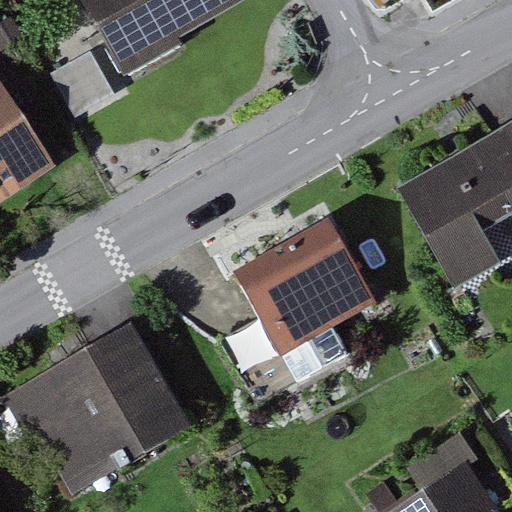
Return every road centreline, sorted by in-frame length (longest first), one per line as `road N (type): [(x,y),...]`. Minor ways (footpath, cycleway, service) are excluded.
road 1 (residential): [(0,319),(392,95)]
road 2 (residential): [(392,95),(511,27)]
